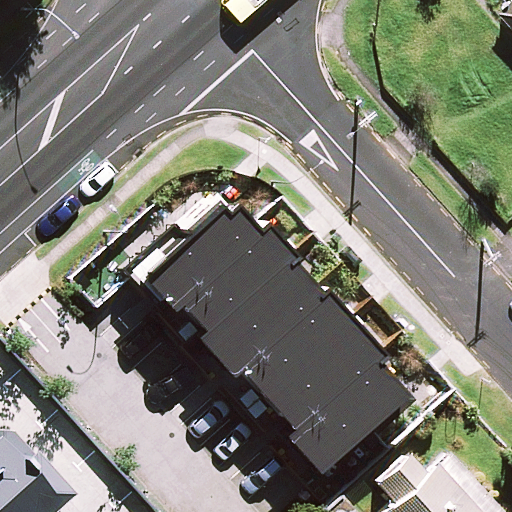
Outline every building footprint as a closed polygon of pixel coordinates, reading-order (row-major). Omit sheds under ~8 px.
[(511,0),(488,0),(511,27),(511,0)] [(292,318),(237,256),(170,316),(150,294),(88,349),(162,433),(292,318)] [(233,390),(261,420),(240,439),(254,454),(282,427),(289,421),(248,376),(233,390)] [(0,511),(39,511),(65,490),(9,428),(0,426),(0,511)] [(496,511),(423,429),(365,481),(382,501),(369,511),(350,511),(337,497),(320,511),(496,511)]
